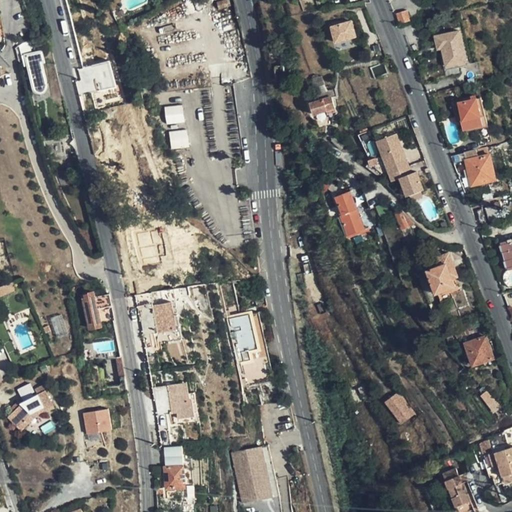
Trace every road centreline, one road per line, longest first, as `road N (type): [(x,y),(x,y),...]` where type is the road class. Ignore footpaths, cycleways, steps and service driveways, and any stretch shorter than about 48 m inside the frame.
road 1 (secondary): [(324,511),(281,306),(259,75),(243,0)]
road 2 (tertiary): [(379,0),(511,350)]
road 3 (tertiary): [(113,275),(48,0)]
road 4 (tertiary): [(148,511),(113,275)]
road 5 (residential): [(113,275),(95,274),(82,261),(50,198),(18,92)]
